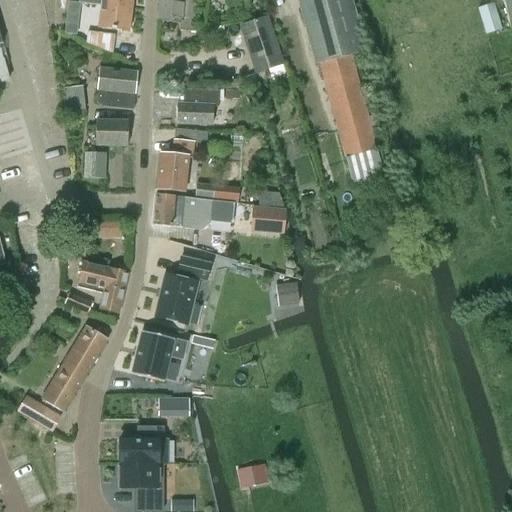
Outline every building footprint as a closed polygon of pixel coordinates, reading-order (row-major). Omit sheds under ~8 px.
[(77,0),(78,4),(85,5),(101,7),(131,10),(132,0),(77,0)] [(195,31),(198,0),(160,0),(158,21),(180,24),(179,30),(195,31)] [(302,0),(346,158),(376,149),(350,55),(366,51),(351,0),(302,0)] [(128,33),(131,10),(101,7),(98,29),(128,33)] [(240,26),(243,33),(256,73),(282,64),(267,17),(240,26)] [(77,19),(66,19),(66,35),(77,35),(77,19)] [(86,31),(85,40),(111,50),(113,35),(86,31)] [(0,82),(8,80),(5,69),(0,50),(0,46),(3,46),(0,36),(0,82)] [(132,111),(136,74),(99,70),(96,104),(101,108),(132,111)] [(67,113),(83,110),(79,87),(63,90),(67,113)] [(183,89),(183,105),(177,105),(176,125),(211,127),(213,107),(218,107),(219,91),(183,89)] [(128,146),(128,122),(96,122),(95,146),(128,146)] [(173,140),(171,156),(160,155),(156,191),(184,194),(188,159),(192,159),(194,143),(173,140)] [(105,180),(106,153),(84,153),(83,178),(105,180)] [(194,197),(212,199),(213,188),(196,186),(194,197)] [(212,199),(212,200),(236,203),(238,190),(237,190),(213,188),(212,199)] [(234,205),(157,195),(153,226),(202,232),(209,222),(210,220),(232,223),(234,205)] [(284,234),(285,208),(252,206),(250,231),(284,234)] [(97,223),(98,239),(121,239),(120,223),(97,223)] [(63,255),(62,261),(63,261),(70,263),(73,252),(64,250),(63,255)] [(155,318),(188,326),(198,283),(194,282),(195,278),(207,281),(211,266),(182,259),(178,274),(180,275),(179,278),(166,275),(155,318)] [(112,268),(111,271),(83,264),(77,289),(103,296),(99,311),(118,316),(128,275),(125,274),(126,271),(125,269),(123,267),(116,266),(114,266),(112,268)] [(277,307),(280,307),(297,305),(298,305),(296,283),(275,286),(277,307)] [(69,293),(64,305),(87,315),(93,303),(69,293)] [(63,414),(108,340),(87,328),(42,401),(63,414)] [(131,374),(131,375),(163,383),(164,382),(163,382),(169,358),(182,361),(186,343),(141,332),(141,333),(131,374)] [(193,337),(191,345),(212,350),(214,342),(193,337)] [(168,398),(157,398),(158,416),(168,416),(168,398)] [(18,413),(52,433),(61,419),(27,399),(18,413)] [(137,440),(119,440),(119,463),(162,464),(162,465),(167,465),(167,464),(167,440),(162,440),(162,428),(137,428),(137,440)] [(162,464),(119,463),(119,488),(134,488),(133,511),(161,511),(162,465),(162,464)] [(264,465),(237,471),(240,488),(247,487),(267,483),(264,465)] [(181,499),(170,499),(170,511),(181,511),(181,499)]
